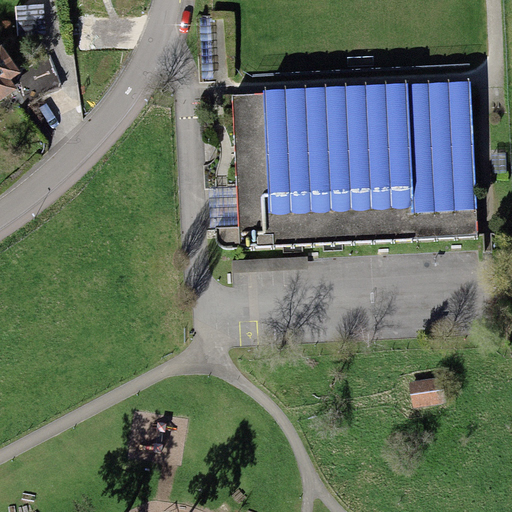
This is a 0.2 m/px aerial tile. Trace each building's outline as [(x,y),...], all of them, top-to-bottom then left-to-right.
[(43,4),(15,6),(17,36),(45,34),(43,4)] [(202,78),(213,78),(210,17),(199,18),(202,78)] [(0,99),(17,88),(10,79),(20,72),(1,44),(0,44),(0,99)] [(35,59),(20,72),(10,79),(17,88),(29,107),(44,95),(62,87),(49,54),(35,59)] [(469,83),(230,94),(236,209),(237,227),(216,228),(216,240),(220,246),(227,249),(476,236),(469,83)] [(441,377),(409,382),(413,407),(445,402),(441,377)]
